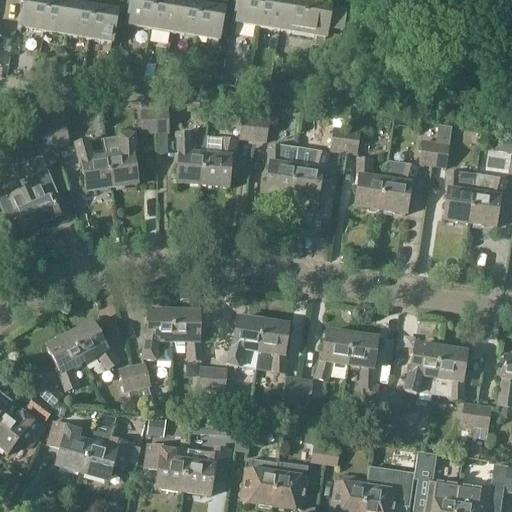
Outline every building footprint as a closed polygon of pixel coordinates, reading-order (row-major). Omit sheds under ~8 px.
[(22,0),(18,32),(41,36),(47,1),(41,0),(22,0)] [(129,0),(124,29),(148,33),(153,0),(129,0)] [(164,0),(153,0),(148,33),(172,37),(177,2),(164,0)] [(235,0),(231,27),(255,31),(259,0),(235,0)] [(259,0),(255,31),(277,35),(282,0),(259,0)] [(342,36),(345,14),(331,12),(332,8),(320,6),(321,0),(293,0),(293,1),(284,0),(282,0),(277,35),(315,41),(314,48),(337,52),(340,35),(342,36)] [(47,1),(41,36),(65,40),(71,5),(47,1)] [(177,2),(172,37),(195,41),(201,6),(177,2)] [(71,5),(65,40),(88,44),(94,9),(71,5)] [(201,6),(195,41),(219,45),(225,10),(201,6)] [(94,9),(88,44),(112,48),(118,13),(94,9)] [(7,78),(36,83),(37,75),(24,73),(25,68),(9,66),(7,78)] [(164,83),(182,86),(183,81),(188,82),(190,74),(177,72),(177,71),(166,70),(164,83)] [(188,82),(199,84),(200,76),(190,74),(188,82)] [(48,77),(37,75),(36,83),(47,85),(48,77)] [(219,88),(247,92),(248,84),(236,82),(236,81),(221,78),(219,88)] [(128,86),(140,89),(141,81),(129,79),(128,86)] [(67,90),(79,92),(81,84),(69,81),(67,90)] [(153,84),(141,81),(140,89),(152,91),(153,84)] [(93,86),(81,84),(79,92),(91,94),(93,86)] [(247,92),(258,94),(259,86),(248,84),(247,92)] [(280,89),(279,98),(290,99),(301,101),(302,93),(291,91),(280,89)] [(142,137),(155,136),(154,97),(140,97),(140,99),(140,107),(141,107),(142,137)] [(166,112),(165,97),(154,97),(155,136),(168,136),(166,112)] [(268,121),(267,123),(268,123),(271,103),(258,101),(257,104),(256,116),(255,119),(268,121)] [(245,103),(243,115),(256,116),(257,104),(245,103)] [(51,128),(50,128),(56,151),(69,147),(59,115),(48,117),(51,128)] [(240,143),(252,144),(255,119),(242,118),(240,143)] [(265,145),(267,123),(268,121),(255,119),(252,144),(265,145)] [(56,151),(50,128),(37,131),(44,154),(56,151)] [(346,131),(333,129),(330,155),(342,156),(346,131)] [(358,133),(346,131),(342,156),(355,158),(358,133)] [(176,185),(202,187),(207,140),(207,137),(188,137),(188,138),(176,138),(176,155),(178,156),(176,185)] [(495,154),(511,156),(508,177),(511,177),(511,139),(497,138),(495,154)] [(103,142),(104,152),(111,191),(136,187),(131,158),(134,157),(133,139),(121,139),(121,140),(119,140),(103,142)] [(232,160),(235,144),(221,140),(221,141),(207,140),(202,187),(228,189),(229,161),(232,160)] [(419,168),(432,170),(436,145),(422,143),(419,168)] [(104,152),(89,154),(87,145),(74,148),(79,165),(80,164),(85,194),(111,191),(104,152)] [(444,171),(447,147),(436,145),(432,170),(444,171)] [(266,195),(291,199),(295,169),(298,151),(280,149),(280,148),(267,147),(267,166),(269,166),(266,195)] [(310,172),(295,169),(291,199),(316,203),(320,174),(323,174),(327,157),(314,154),(310,172)] [(354,209),(379,213),(383,182),(369,179),(370,161),(357,161),(356,179),(359,180),(354,209)] [(379,213),(405,216),(409,188),(411,188),(415,170),(404,166),(398,185),(383,182),(379,213)] [(442,222),(469,226),(476,177),(459,174),(446,173),(445,194),(447,194),(442,222)] [(505,183),(493,180),(476,177),(469,226),(494,230),(498,202),(500,203),(505,183)] [(0,213),(5,224),(15,220),(21,234),(57,218),(50,201),(56,198),(48,180),(0,201),(0,213)] [(144,343),(142,359),(155,362),(155,365),(172,365),(172,344),(173,314),(148,313),(147,343),(144,343)] [(198,315),(173,314),(172,344),(187,345),(189,363),(201,363),(199,345),(197,345),(198,315)] [(238,371),(253,375),(257,355),(262,325),(236,321),(232,350),(230,351),(225,368),(238,371)] [(255,375),(255,374),(271,373),(271,375),(284,376),(285,358),(283,358),(287,329),(262,325),(257,355),(253,375),(255,375)] [(82,365),(96,358),(106,373),(116,366),(106,351),(104,352),(91,326),(68,338),(82,365)] [(326,384),(328,380),(344,382),(346,368),(351,338),(325,334),(321,364),(319,363),(314,380),(326,384)] [(69,372),(82,365),(68,338),(45,351),(59,375),(58,376),(65,393),(75,389),(69,372)] [(374,393),(377,394),(378,388),(374,388),(374,372),(371,370),(376,342),(351,338),(346,368),(359,369),(358,393),(363,403),(372,405),(374,393)] [(415,398),(416,395),(433,398),(440,351),(414,348),(410,377),(408,377),(403,394),(415,398)] [(440,351),(433,398),(450,401),(450,403),(463,403),(463,385),(461,384),(466,355),(440,351)] [(502,381),(497,410),(511,412),(511,361),(503,360),(500,381),(502,381)] [(143,367),(131,370),(137,394),(149,391),(143,367)] [(119,373),(125,397),(137,394),(131,370),(119,373)] [(214,371),(200,370),(198,395),(211,396),(214,371)] [(226,372),(214,371),(211,396),(223,398),(226,372)] [(0,376),(0,389),(4,392),(9,384),(0,376)] [(299,382),(286,381),(283,404),(296,406),(299,382)] [(311,384),(299,382),(296,406),(297,406),(296,415),(305,417),(306,408),(308,408),(311,384)] [(62,399),(45,384),(35,395),(53,410),(62,399)] [(374,393),(372,405),(370,418),(385,419),(388,395),(377,394),(374,393)] [(0,419),(4,415),(12,404),(0,395),(0,419)] [(387,419),(386,424),(396,424),(396,422),(397,422),(402,397),(388,395),(385,419),(387,419)] [(47,423),(53,412),(35,400),(28,410),(47,423)] [(465,407),(461,431),(473,433),(477,409),(465,407)] [(67,412),(57,409),(54,418),(65,421),(67,412)] [(473,433),(485,435),(489,410),(477,409),(473,433)] [(15,423),(4,415),(0,419),(0,449),(7,455),(18,440),(29,448),(43,430),(22,414),(15,423)] [(146,419),(133,417),(131,430),(144,432),(146,419)] [(146,438),(163,440),(165,423),(148,421),(146,438)] [(224,439),(225,424),(214,424),(213,438),(224,439)] [(55,468),(81,476),(89,447),(75,443),(78,432),(53,425),(46,447),(60,451),(55,468)] [(249,431),(238,430),(234,454),(248,456),(250,438),(256,439),(257,429),(250,428),(249,431)] [(327,439),(305,436),(304,446),(313,448),(311,465),(323,467),(327,442),(326,442),(327,439)] [(103,451),(89,447),(81,476),(107,483),(112,466),(125,469),(131,447),(106,440),(103,451)] [(340,444),(327,442),(323,467),(336,469),(340,444)] [(428,443),(427,452),(437,454),(439,445),(428,443)] [(155,490),(181,494),(188,453),(172,451),(147,447),(144,470),(157,472),(155,490)] [(202,455),(188,453),(181,494),(208,498),(211,480),(225,482),(228,459),(202,455)] [(401,479),(413,481),(416,456),(404,454),(401,479)] [(434,466),(434,459),(416,456),(413,481),(426,483),(429,465),(434,466)] [(242,503),(271,507),(278,466),(249,462),(242,503)] [(306,470),(278,466),(271,507),(300,511),(306,470)] [(490,493),(503,495),(507,470),(494,468),(490,493)] [(511,495),(511,470),(507,470),(503,495),(511,495)] [(332,511),(362,511),(366,491),(353,489),(354,480),(338,477),(332,511)] [(367,481),(366,491),(362,511),(392,511),(396,485),(367,481)] [(424,511),(455,511),(456,504),(459,488),(429,483),(424,511)]
